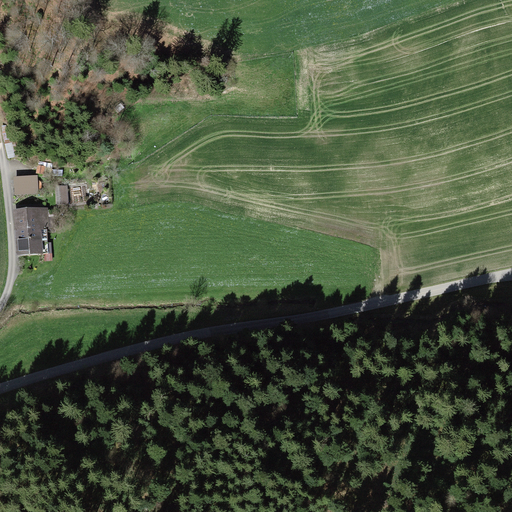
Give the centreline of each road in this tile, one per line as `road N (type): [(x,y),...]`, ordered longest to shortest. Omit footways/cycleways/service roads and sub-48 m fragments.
road 1 (unclassified): [(511,273),(187,336),(0,389)]
road 2 (track): [(0,143),(12,256),(0,304)]
